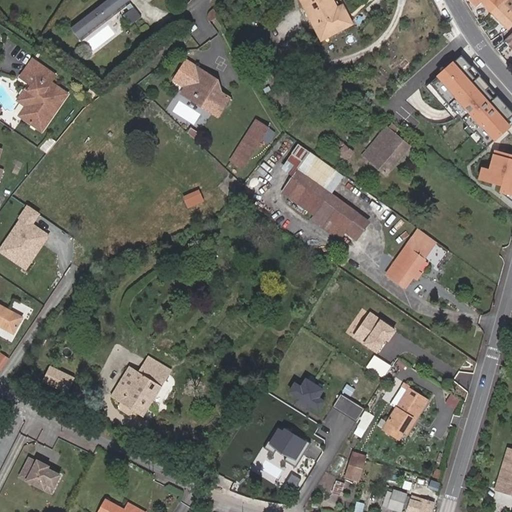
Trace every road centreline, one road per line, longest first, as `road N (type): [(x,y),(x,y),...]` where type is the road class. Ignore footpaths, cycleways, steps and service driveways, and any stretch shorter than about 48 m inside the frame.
road 1 (tertiary): [(511,284),(446,511)]
road 2 (residential): [(0,386),(193,485)]
road 3 (unknown): [(502,319),(422,302),(337,245)]
